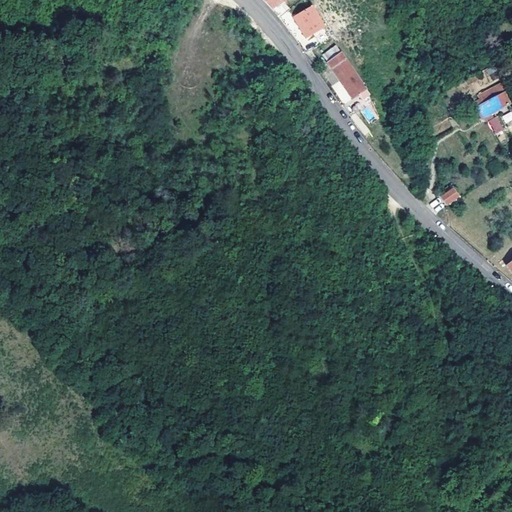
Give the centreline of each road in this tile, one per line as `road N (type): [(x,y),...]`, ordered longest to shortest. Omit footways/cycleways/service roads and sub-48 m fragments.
road 1 (track): [(217,0),(190,40),(173,126),(180,139),(241,140),(251,152),(268,291),(285,343),(386,511)]
road 2 (track): [(358,511),(333,490),(132,387),(114,328),(81,314),(58,277),(60,247),(0,185)]
road 3 (track): [(391,185),(457,383),(511,484)]
road 4 (unclassified): [(240,0),(398,193)]
road 5 (residential): [(398,193),(511,297)]
